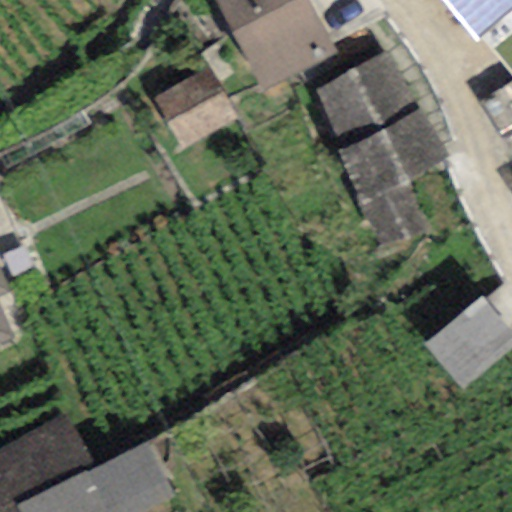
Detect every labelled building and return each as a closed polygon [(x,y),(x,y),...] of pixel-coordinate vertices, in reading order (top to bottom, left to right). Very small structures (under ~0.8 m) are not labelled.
[(338,65),(304,0),(209,0),(263,103),(338,65)] [(511,9),(511,0),(435,0),(474,43),(511,9)] [(445,164),(384,60),(313,101),(347,159),(334,166),(382,248),(423,225),(402,189),(445,164)] [(235,117),(203,70),(151,104),(182,152),(235,117)] [(511,157),(511,80),(475,104),(510,158),(511,157)] [(511,357),(511,344),(482,306),(422,352),(458,399),(511,357)] [(95,468),(67,414),(0,448),(0,511),(160,511),(177,503),(146,442),(95,468)]
